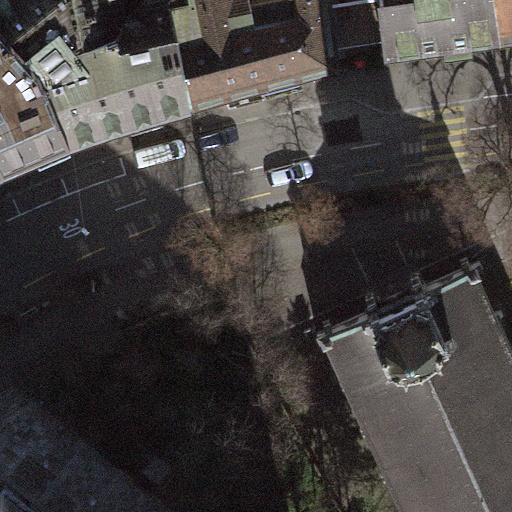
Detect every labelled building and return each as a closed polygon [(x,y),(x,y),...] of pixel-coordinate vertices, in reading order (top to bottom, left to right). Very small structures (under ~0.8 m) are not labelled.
[(122,17),(123,17),(119,0),(0,0),(0,21),(24,49),(59,23),(76,43),(116,30),(120,27),(121,24),(122,17)] [(59,23),(24,49),(39,64),(69,139),(97,128),(152,111),(191,100),(170,0),(160,0),(136,5),(137,14),(123,17),(122,17),(121,24),(120,27),(116,30),(76,43),(59,23)] [(170,0),(191,100),(265,79),(337,62),(329,0),(170,0)] [(502,27),(498,0),(379,0),(385,42),(447,35),(448,48),(471,44),(470,31),(502,27)] [(511,25),(511,0),(498,0),(502,27),(511,25)] [(0,158),(4,166),(69,139),(39,64),(24,49),(0,21),(0,158)] [(511,511),(511,356),(495,320),(504,315),(501,308),(492,313),(474,273),(483,269),(479,260),(470,264),(467,256),(460,260),(463,267),(429,282),(428,279),(425,281),(420,270),(365,294),(369,306),(367,307),(368,309),(333,325),(330,318),(322,321),(325,329),(317,332),(321,342),(327,339),(345,379),(339,381),(342,389),(351,385),(368,424),(360,428),(363,435),(371,431),(389,469),(380,473),(384,480),(392,476),(407,511),(511,511)] [(38,511),(6,486),(0,492),(0,511),(38,511)]
